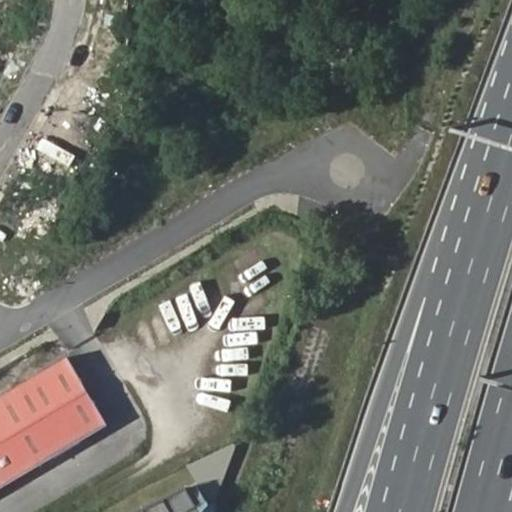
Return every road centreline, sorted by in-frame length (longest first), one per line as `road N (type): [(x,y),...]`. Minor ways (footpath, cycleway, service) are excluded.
road 1 (unclassified): [(0,335),(271,177),(319,168),(370,182)]
road 2 (motorway): [(482,256),(422,288),(349,511)]
road 3 (motorway): [(482,256),(412,511)]
road 4 (unclassified): [(0,149),(65,33),(73,0)]
